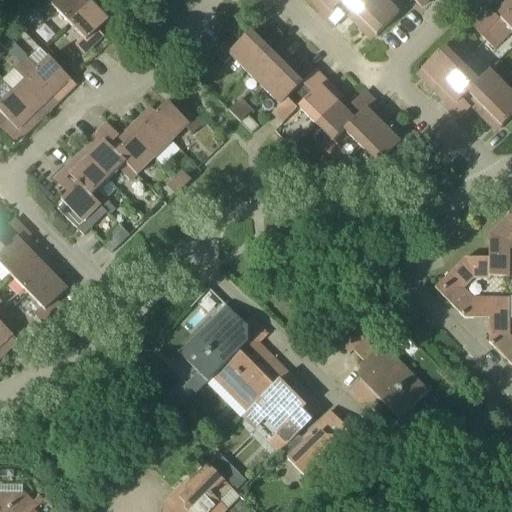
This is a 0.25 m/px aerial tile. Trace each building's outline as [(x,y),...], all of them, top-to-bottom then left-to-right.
[(54,10),(68,24),(89,3),(86,0),(46,0),(37,9),(46,18),(54,10)] [(343,0),(308,0),(307,1),(319,12),(324,7),(330,13),(342,2),(343,0)] [(343,0),(342,2),(347,7),(341,13),(352,24),(376,0),(343,0)] [(397,14),(382,0),(376,0),(352,24),(364,35),(369,30),(375,36),(397,14)] [(412,0),(420,8),(427,2),(425,0),(412,0)] [(511,31),(511,32),(511,1),(511,0),(507,0),(499,8),(505,14),(493,26),(505,37),(511,31)] [(107,21),(89,3),(68,24),(82,39),(74,47),(83,55),(102,36),(97,31),(107,21)] [(493,26),(487,32),(499,44),(505,37),(493,26)] [(487,32),(481,38),(493,50),(499,44),(487,32)] [(229,59),(244,73),(266,51),(248,33),(238,43),(233,38),(214,56),(223,65),(229,59)] [(16,46),(9,54),(19,64),(24,58),(26,57),(16,46)] [(421,82),(432,93),(459,66),(442,48),(420,70),(427,76),(421,82)] [(244,73),(262,90),(288,62),(277,51),(272,56),(266,51),(244,73)] [(36,71),(24,58),(19,64),(57,103),(74,86),(49,59),(36,71)] [(300,73),(288,62),(262,90),(279,107),(285,100),(287,102),(302,87),(294,79),(300,73)] [(13,93),(40,120),(57,103),(19,64),(13,69),(25,82),(13,93)] [(455,104),(467,93),(476,83),(459,66),(432,93),(443,104),(449,98),(455,104)] [(466,104),(477,116),(505,89),(488,71),(476,83),(467,93),(472,99),(466,104)] [(310,95),(302,87),(287,102),(295,110),(296,108),(312,124),(340,97),(331,87),(325,93),(319,87),(310,95)] [(511,95),(505,89),(477,116),(489,127),(494,121),(500,127),(511,115),(511,95)] [(40,120),(13,93),(0,105),(0,129),(1,130),(5,126),(14,134),(23,125),(28,131),(40,120)] [(312,148),(319,154),(331,143),(342,132),(353,120),(347,115),(353,109),(340,97),(312,124),(324,136),(312,148)] [(245,106),(239,100),(227,112),(233,117),(245,106)] [(295,110),(287,102),(285,100),(279,107),(271,114),(281,124),(289,117),(295,110)] [(192,136),(201,127),(182,108),(176,113),(166,103),(149,120),(170,142),(184,128),(192,136)] [(233,117),(239,123),(247,116),(251,112),(245,106),(233,117)] [(364,109),(353,120),(342,132),(359,148),(387,121),(376,110),(370,115),(364,109)] [(137,120),(126,131),(153,159),(170,142),(149,120),(143,126),(137,120)] [(398,131),(387,121),(359,148),(376,166),(395,147),(402,154),(411,145),(403,137),(398,143),(392,137),(398,131)] [(115,154),(136,175),(153,159),(126,131),(115,142),(120,148),(115,154)] [(107,181),(119,170),(130,182),(136,177),(135,176),(136,175),(115,154),(104,142),(97,148),(92,142),(80,154),(107,181)] [(337,149),(331,143),(319,154),(325,161),(337,149)] [(77,185),(98,206),(102,210),(109,204),(96,191),(107,181),(80,154),(69,165),(75,170),(69,176),(77,185)] [(181,172),(173,180),(182,189),(190,181),(181,172)] [(182,189),(173,180),(166,187),(175,196),(182,189)] [(64,217),(82,236),(92,226),(106,213),(102,210),(98,206),(77,185),(60,202),(70,212),(64,217)] [(511,248),(511,210),(488,235),(488,259),(489,278),(506,277),(506,249),(511,248)] [(3,250),(0,253),(0,266),(10,277),(38,251),(27,239),(21,245),(15,239),(3,250)] [(49,262),(38,251),(10,277),(27,295),(49,274),(43,267),(49,262)] [(487,319),(506,301),(476,301),(470,301),(458,290),(470,278),(489,278),(488,259),(464,259),(433,289),(464,319),(487,319)] [(41,310),(34,316),(42,325),(61,306),(56,301),(66,291),(49,274),(27,295),(41,310)] [(511,343),(505,335),(505,319),(511,319),(511,309),(511,297),(506,301),(487,319),(488,343),(511,367),(511,343)] [(0,321),(10,311),(0,300),(0,321)] [(238,352),(247,344),(247,328),(225,306),(176,354),(198,375),(186,387),(195,396),(214,377),(213,376),(238,352)] [(0,357),(11,348),(5,342),(11,336),(0,324),(0,357)] [(353,352),(363,362),(359,366),(359,381),(411,433),(418,425),(407,414),(429,391),(381,344),(377,348),(367,338),(353,352)] [(214,377),(248,411),(254,405),(272,387),(272,386),(238,352),(213,376),(214,377)] [(274,437),(284,447),(297,435),(311,421),(301,411),(305,407),(284,386),(272,386),(272,387),(254,405),(248,411),(241,418),(266,444),(274,437)] [(304,443),(297,435),(284,447),(279,452),(305,479),(317,466),(327,476),(360,444),(335,418),(314,439),(308,438),(304,443)] [(182,511),(225,511),(239,498),(226,484),(207,466),(185,487),(185,493),(179,500),(184,505),(184,511),(182,511)] [(220,477),(230,487),(239,478),(229,468),(220,477)] [(0,511),(31,511),(34,509),(43,500),(39,496),(29,505),(21,496),(0,495),(0,511)]
